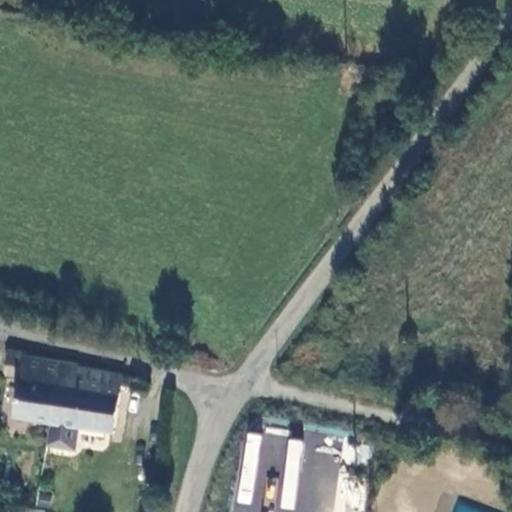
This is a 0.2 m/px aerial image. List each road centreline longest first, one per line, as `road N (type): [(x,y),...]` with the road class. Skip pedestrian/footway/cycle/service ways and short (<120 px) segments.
road 1 (unclassified): [(240,382),(511,18)]
road 2 (track): [(511,439),(240,382)]
road 3 (unclassified): [(240,382),(0,323)]
road 4 (unclassified): [(192,511),(240,382)]
